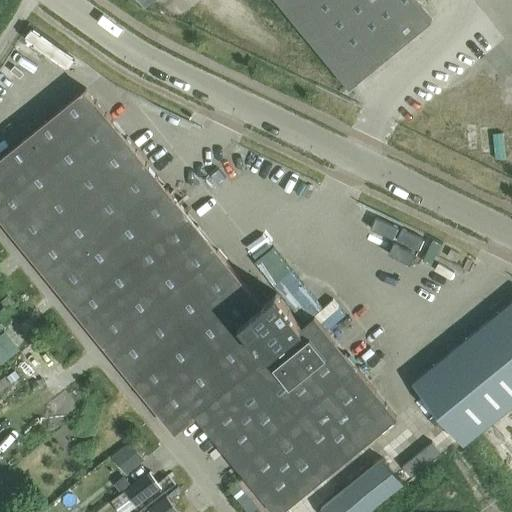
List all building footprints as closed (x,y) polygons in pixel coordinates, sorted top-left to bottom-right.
[(276,0),(347,88),(430,22),(412,0),(276,0)] [(264,306),(86,88),(0,158),(0,215),(176,432),(197,414),(276,511),(280,511),(398,416),(315,314),(302,324),(278,295),(264,306)] [(511,300),(412,382),(463,444),(511,404),(511,300)] [(1,301),(0,301),(0,316),(8,309),(1,301)] [(0,334),(0,357),(0,358),(19,349),(9,329),(0,334)] [(131,443),(116,456),(128,470),(143,458),(131,443)] [(424,454),(407,467),(413,476),(431,462),(424,454)] [(320,508),(323,511),(367,511),(404,483),(383,457),(320,508)] [(162,488),(151,472),(124,491),(136,507),(162,488)] [(124,478),(116,485),(121,491),(129,484),(124,478)] [(154,511),(178,511),(166,496),(151,507),(154,511)]
